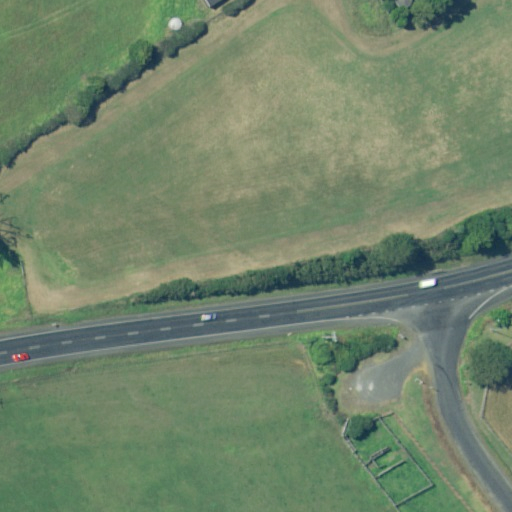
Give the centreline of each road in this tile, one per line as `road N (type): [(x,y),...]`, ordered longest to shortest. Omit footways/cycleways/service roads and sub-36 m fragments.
road 1 (secondary): [(436,291),(0,354)]
road 2 (unclassified): [(436,291),(455,419),(511,504)]
